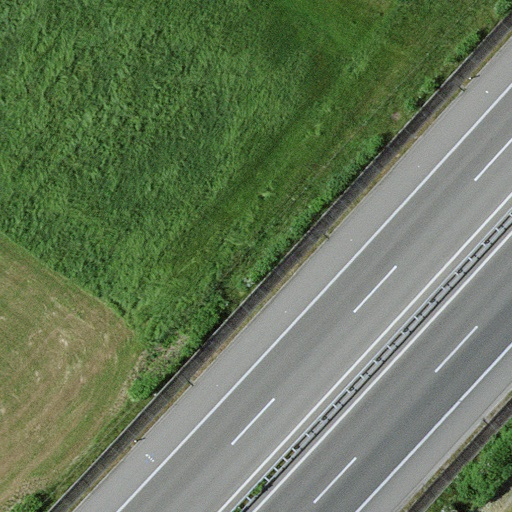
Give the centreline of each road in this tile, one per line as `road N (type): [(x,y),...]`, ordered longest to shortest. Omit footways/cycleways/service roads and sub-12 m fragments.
road 1 (motorway): [(511,138),(168,511)]
road 2 (motorway): [(305,511),(511,287)]
